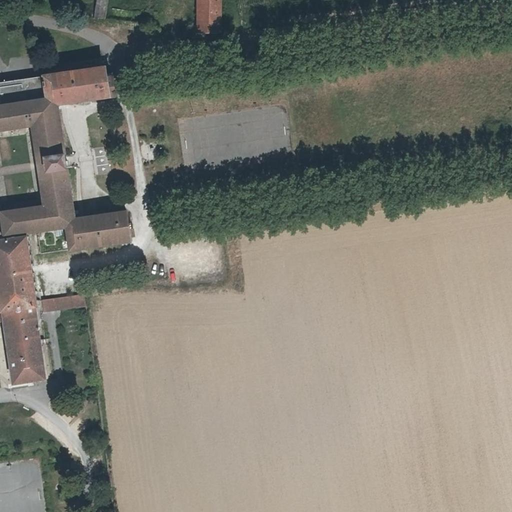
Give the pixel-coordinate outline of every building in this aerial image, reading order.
[(103,29),(106,0),(95,0),(91,27),(103,29)] [(217,44),(217,20),(217,0),(194,0),(195,44),(217,44)] [(105,86),(103,75),(0,92),(0,140),(34,136),(47,215),(0,221),(0,229),(1,229),(4,247),(0,247),(0,321),(4,321),(35,317),(35,314),(38,314),(37,308),(28,242),(64,236),(67,259),(131,248),(125,218),(73,226),(55,111),(108,103),(114,102),(111,85),(105,86)] [(97,157),(107,153),(104,145),(94,149),(97,157)] [(42,321),(84,314),(82,302),(40,308),(42,321)] [(44,387),(35,317),(4,321),(13,391),(44,387)]
